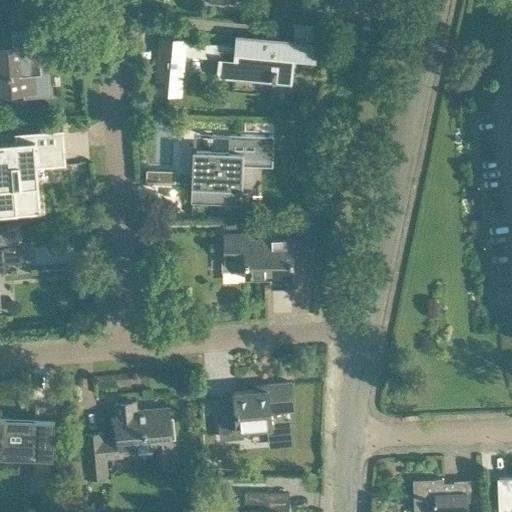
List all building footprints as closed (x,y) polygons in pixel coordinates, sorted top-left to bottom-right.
[(339,0),(339,11),(384,14),(385,0),(339,0)] [(37,30),(11,32),(13,49),(0,49),(0,87),(0,91),(0,93),(25,92),(26,95),(50,94),(46,54),(45,43),(45,42),(38,42),(37,30)] [(313,59),(316,44),(236,36),(236,45),(186,41),(186,38),(159,36),(153,94),(181,96),(185,55),(240,61),(239,73),(257,75),(256,79),(276,81),(277,72),(291,73),(292,58),(313,59)] [(330,40),(320,39),(318,55),(328,56),(330,40)] [(273,121),(244,120),(244,129),(273,130),(273,121)] [(0,142),(0,216),(17,215),(16,209),(38,207),(34,167),(65,165),(62,129),(15,133),(15,141),(0,142)] [(193,186),(193,200),(240,202),(240,203),(241,203),(242,193),(243,193),(244,185),(241,185),(243,154),(260,155),(259,164),(271,165),(271,166),(272,166),(274,136),(272,136),(272,137),(232,136),(232,134),(231,134),(230,153),(195,151),(195,150),(194,150),(192,186),(193,186)] [(252,234),(224,234),(224,270),(244,270),(244,276),(270,275),(270,286),(292,285),(292,259),(289,259),(288,250),(292,250),(291,237),(252,238),(252,234)] [(221,414),(218,415),(221,439),(243,437),(243,430),(269,427),(270,446),(293,443),(291,419),(284,420),(283,410),(294,408),(291,382),(266,384),(267,389),(234,392),(234,395),(220,396),(221,414)] [(122,452),(152,449),(154,465),(174,463),(169,408),(135,411),(134,401),(115,403),(118,438),(102,440),(102,433),(84,434),(86,455),(69,457),(70,471),(86,469),(87,476),(107,474),(105,456),(122,454),(122,452)] [(0,416),(0,455),(33,457),(33,472),(51,473),(52,457),(54,457),(55,419),(53,419),(53,405),(35,405),(34,418),(0,416)] [(511,478),(499,479),(499,511),(500,511),(511,511),(511,478)] [(466,511),(466,503),(466,493),(450,494),(450,490),(453,488),(453,484),(442,484),(442,480),(412,481),(412,511),(466,511)] [(245,492),(244,511),(288,511),(289,493),(245,492)]
